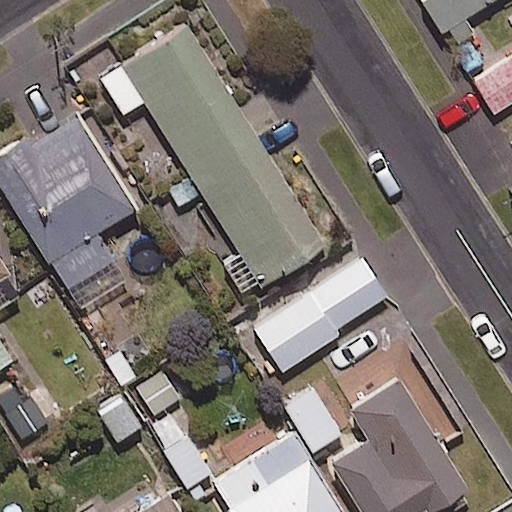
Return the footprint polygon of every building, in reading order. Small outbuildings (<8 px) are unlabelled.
[(495,0),(433,0),(449,27),(495,0)] [(323,243),(185,23),(99,77),(121,112),(142,99),(238,251),(221,261),(242,294),(323,243)] [(511,99),(511,53),(472,79),(493,111),(511,99)] [(134,206),(78,115),(29,145),(23,135),(0,149),(0,185),(77,308),(124,279),(95,231),(134,206)] [(0,241),(0,282),(9,277),(0,263),(0,241),(0,242),(0,241)] [(385,294),(361,257),(253,326),(280,370),(337,334),(333,328),(385,294)] [(0,340),(0,368),(13,360),(0,340)] [(180,396),(160,367),(133,386),(153,415),(180,396)] [(427,511),(466,487),(398,380),(350,410),(367,437),(328,461),(360,511),(427,511)] [(341,433),(313,386),(283,403),(312,451),(341,433)] [(142,424),(124,392),(98,407),(115,439),(142,424)] [(341,511),(291,433),(253,456),(270,484),(229,510),(230,511),(341,511)] [(209,472),(186,434),(162,448),(185,486),(209,472)] [(182,511),(172,494),(141,511),(182,511)]
